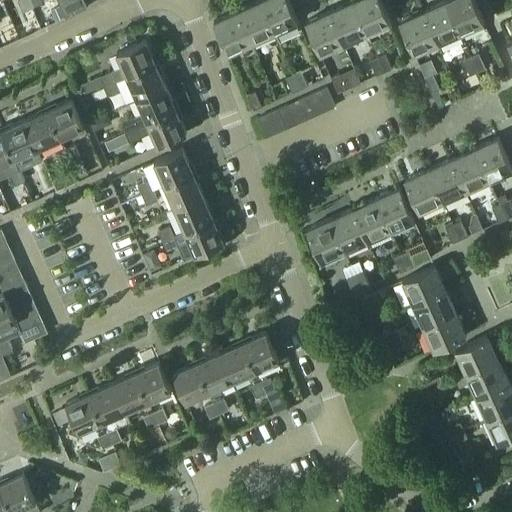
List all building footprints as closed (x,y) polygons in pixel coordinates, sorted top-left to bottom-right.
[(29,0),(18,0),(24,11),(33,7),(29,0)] [(84,0),(74,0),(61,6),(65,17),(87,7),(84,0)] [(252,42),(275,32),(260,0),(258,0),(237,10),(252,42)] [(260,0),(275,32),(298,21),(288,0),(260,0)] [(329,10),(344,43),(367,32),(352,0),(329,10)] [(352,0),(367,32),(390,22),(380,0),(352,0)] [(438,42),(461,32),(446,0),(445,0),(423,10),(438,42)] [(446,0),(461,32),(484,22),(474,0),(446,0)] [(228,52),(252,42),(237,10),(214,20),(228,52)] [(344,43),(329,10),(306,21),(320,53),(344,43)] [(414,53),(438,42),(423,10),(400,21),(414,53)] [(100,76),(105,86),(116,81),(116,80),(127,75),(127,76),(156,63),(145,39),(116,51),(123,66),(100,76)] [(385,52),(377,56),(384,71),(392,67),(385,52)] [(471,55),(478,71),(486,67),(479,52),(471,55)] [(470,74),(478,71),(471,55),(463,59),(470,74)] [(384,71),(377,56),(369,59),(376,75),(384,71)] [(138,99),(166,86),(156,63),(127,76),(138,99)] [(301,69),(293,73),(300,89),(308,85),(301,69)] [(433,72),(425,76),(432,91),(440,88),(433,72)] [(292,92),(300,89),(293,73),(285,77),(292,92)] [(339,73),(331,76),(338,92),(346,88),(339,73)] [(120,90),(116,81),(105,86),(109,95),(120,90)] [(143,112),(121,121),(126,132),(176,109),(166,86),(138,99),(143,112)] [(317,91),(325,110),(335,106),(327,86),(317,91)] [(255,90),(247,94),(254,109),(262,105),(255,90)] [(317,91),(307,95),(315,115),(325,110),(317,91)] [(307,95),(297,100),(305,119),(315,115),(307,95)] [(48,108),(61,137),(84,127),(71,98),(48,108)] [(297,100),(287,104),(296,123),(305,119),(297,100)] [(287,104),(277,109),(286,128),(296,123),(287,104)] [(48,108),(25,119),(38,148),(61,137),(48,108)] [(176,109),(126,132),(129,141),(152,131),(158,145),(187,132),(176,109)] [(277,109),(267,113),(276,132),(286,128),(277,109)] [(266,136),(276,132),(267,113),(258,117),(266,136)] [(25,119),(2,129),(15,158),(20,169),(43,159),(38,148),(25,119)] [(2,129),(0,129),(0,177),(10,174),(15,185),(25,180),(20,169),(15,158),(2,129)] [(475,147),(490,180),(511,169),(511,168),(498,137),(475,147)] [(75,144),(66,148),(71,160),(80,156),(75,144)] [(452,157),(467,190),(490,180),(475,147),(452,157)] [(66,148),(56,153),(61,164),(71,160),(66,148)] [(165,184),(193,172),(183,148),(154,160),(165,184)] [(429,167),(444,200),(467,190),(452,157),(429,167)] [(419,211),(444,200),(429,167),(405,178),(419,211)] [(165,184),(175,207),(203,195),(193,172),(165,184)] [(150,179),(138,185),(142,194),(154,189),(150,179)] [(400,186),(376,197),(391,230),(414,219),(400,186)] [(154,189),(142,194),(146,203),(158,198),(154,189)] [(175,207),(185,230),(214,218),(203,195),(175,207)] [(353,207),(368,240),(391,230),(376,197),(353,207)] [(511,197),(508,199),(500,203),(507,218),(511,215),(511,197)] [(507,218),(500,203),(492,206),(499,222),(507,218)] [(330,217),(345,250),(368,240),(353,207),(330,217)] [(345,250),(330,217),(306,228),(321,261),(345,250)] [(185,230),(174,235),(178,245),(184,259),(196,254),(224,241),(214,218),(185,230)] [(461,219),(454,223),(461,238),(468,235),(461,219)] [(461,238),(454,223),(446,227),(453,242),(461,238)] [(159,231),(163,240),(174,235),(170,226),(159,231)] [(174,235),(163,240),(167,250),(178,245),(174,235)] [(6,239),(0,241),(0,254),(11,249),(6,239)] [(0,266),(16,260),(11,249),(0,254),(0,266)] [(401,253),(408,268),(416,265),(409,249),(401,253)] [(401,253),(394,256),(401,272),(408,268),(401,253)] [(0,278),(20,270),(16,260),(0,266),(0,278)] [(403,279),(414,303),(446,289),(435,265),(403,279)] [(0,278),(0,283),(3,290),(25,280),(20,270),(0,278)] [(363,270),(355,273),(362,289),(369,286),(363,270)] [(355,273),(347,276),(354,293),(361,289),(362,289),(355,273)] [(29,290),(25,280),(3,290),(4,292),(7,300),(29,290)] [(380,289),(364,296),(368,305),(384,297),(380,289)] [(456,312),(446,289),(414,303),(424,326),(456,312)] [(7,300),(12,310),(34,301),(29,290),(7,300)] [(0,328),(17,321),(12,310),(7,300),(4,292),(0,293),(0,328)] [(17,321),(38,311),(34,301),(12,310),(17,321)] [(43,321),(38,311),(17,321),(21,331),(43,321)] [(456,312),(424,326),(434,349),(466,335),(456,312)] [(43,321),(21,331),(26,341),(47,331),(43,321)] [(381,335),(385,343),(401,336),(397,328),(381,335)] [(243,341),(256,369),(279,359),(266,330),(243,341)] [(456,349),(466,372),(498,357),(488,334),(456,349)] [(401,336),(385,343),(388,351),(404,344),(401,336)] [(0,347),(3,354),(12,349),(7,338),(0,341),(0,347)] [(243,341),(220,351),(233,380),(256,369),(243,341)] [(233,380),(220,351),(197,361),(210,390),(209,390),(214,401),(215,401),(220,412),(229,408),(219,386),(233,380)] [(509,381),(498,357),(466,372),(455,377),(459,385),(470,381),(476,395),(509,381)] [(159,361),(136,371),(149,400),(172,389),(159,361)] [(209,390),(210,390),(197,361),(173,372),(186,401),(209,390)] [(136,371),(113,381),(126,410),(149,400),(136,371)] [(427,389),(443,382),(439,375),(424,381),(427,389)] [(270,376),(261,380),(266,392),(275,388),(270,376)] [(261,380),(251,385),(256,397),(266,392),(261,380)] [(113,381),(90,392),(103,420),(126,410),(113,381)] [(476,395),(487,418),(511,406),(511,387),(509,381),(476,395)] [(447,391),(443,382),(427,389),(431,397),(447,391)] [(79,431),(103,420),(90,392),(66,402),(79,431)] [(214,401),(205,405),(210,417),(220,412),(215,401),(214,401)] [(511,406),(487,418),(497,442),(511,435),(511,406)] [(59,423),(70,418),(66,407),(55,412),(59,423)] [(163,407),(154,411),(159,423),(168,418),(163,407)] [(154,411),(144,416),(149,427),(159,423),(154,411)] [(448,435),(464,428),(460,421),(445,428),(448,435)] [(117,427),(108,432),(113,443),(122,439),(117,427)] [(468,436),(464,428),(448,435),(452,444),(468,436)] [(108,432),(98,436),(103,447),(113,443),(108,432)] [(23,472),(1,482),(13,511),(39,511),(41,511),(23,472)] [(0,482),(0,511),(10,511),(13,511),(1,482),(0,482)]
